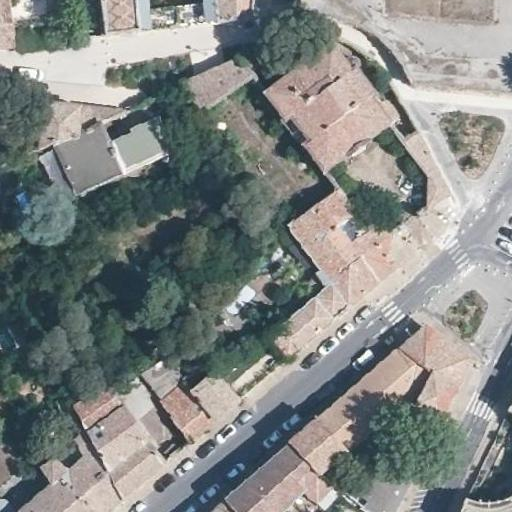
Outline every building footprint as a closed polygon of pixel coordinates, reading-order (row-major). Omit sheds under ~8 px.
[(0,0),(0,50),(16,49),(10,0),(0,0)] [(102,0),(106,38),(142,34),(187,29),(218,25),(253,21),(255,0),(102,0)] [(309,142),(304,146),(325,174),(392,126),(400,120),(387,102),(378,107),(373,100),(376,97),(357,71),(354,73),(336,47),(268,96),(287,122),(292,119),(309,142)] [(250,56),(224,68),(195,81),(189,83),(203,115),(255,77),(267,71),(259,52),(250,56)] [(44,102),(40,150),(54,143),(102,122),(127,109),(82,105),(44,102)] [(102,122),(54,143),(78,195),(170,154),(172,156),(175,155),(159,119),(133,131),(135,135),(113,145),(102,122)] [(451,193),(414,126),(400,137),(430,181),(427,210),(451,193)] [(367,225),(337,192),(288,227),(319,271),(351,249),(349,245),(373,227),(367,225)] [(0,261),(14,256),(0,224),(0,261)] [(394,234),(373,227),(349,245),(351,249),(319,271),(310,277),(309,290),(317,300),(269,340),(287,361),(361,297),(396,267),(393,264),(392,262),(391,260),(390,257),(389,254),(388,250),(388,245),(389,242),(392,236),(394,234)] [(319,271),(288,227),(281,233),(310,277),(319,271)] [(429,409),(442,417),(457,385),(469,359),(427,327),(290,445),(323,472),(409,397),(429,409)] [(201,384),(166,339),(157,345),(166,357),(193,391),(201,384)] [(287,361),(269,340),(253,354),(271,375),(276,370),(287,361)] [(271,375),(253,354),(221,382),(237,404),(271,375)] [(193,391),(166,357),(144,375),(176,416),(174,418),(193,442),(204,432),(188,412),(201,401),(193,391)] [(201,384),(193,391),(201,401),(217,421),(228,411),(237,404),(221,382),(214,374),(201,384)] [(106,385),(75,409),(138,489),(153,475),(168,462),(106,385)] [(75,409),(67,394),(56,401),(82,437),(49,465),(59,475),(90,511),(110,511),(119,505),(138,489),(75,409)] [(217,421),(201,401),(188,412),(204,432),(209,428),(217,421)] [(511,511),(511,401),(511,403),(511,404),(511,503),(511,504),(505,505),(499,507),(489,507),(483,507),(475,505),(469,503),(466,502),(461,511),(511,511)] [(386,511),(396,511),(442,417),(429,409),(382,508),(386,511)] [(325,508),(341,487),(337,484),(323,472),(290,445),(262,469),(224,502),(232,511),(288,511),(304,492),(325,508)] [(90,511),(59,475),(39,491),(28,479),(14,492),(6,499),(16,511),(90,511)] [(341,487),(365,506),(368,502),(341,479),(337,484),(341,487)] [(232,511),(224,502),(212,511),(232,511)]
